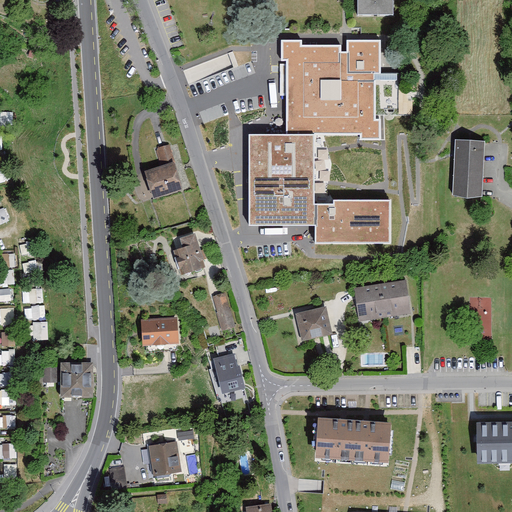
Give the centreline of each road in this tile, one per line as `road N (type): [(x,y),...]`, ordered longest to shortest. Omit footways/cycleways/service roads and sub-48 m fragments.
road 1 (tertiary): [(85,0),(107,338),(107,395),(91,466)]
road 2 (residential): [(136,0),(226,242),(264,386)]
road 3 (residential): [(264,386),(511,382)]
road 4 (residential): [(264,386),(284,511)]
